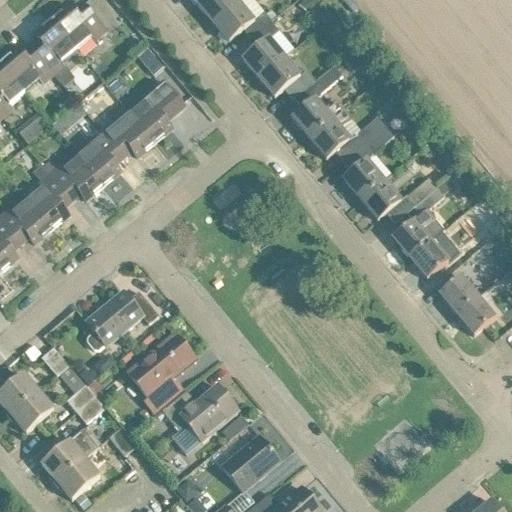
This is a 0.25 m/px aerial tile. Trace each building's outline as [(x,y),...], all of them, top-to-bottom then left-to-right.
[(206,0),(197,8),(212,27),(224,16),(243,0),(206,0)] [(265,18),(263,15),(250,0),(243,0),(224,16),(212,27),(228,46),(243,33),(251,42),(271,25),(271,24),(276,19),(271,13),(265,18)] [(105,35),(83,9),(74,16),(69,9),(51,24),(75,53),(92,39),(95,42),(105,35)] [(324,27),(333,20),(325,11),(317,18),(324,27)] [(332,37),(340,30),(333,20),(324,27),(332,37)] [(40,45),(31,52),(52,78),(64,92),(75,83),(63,68),(61,65),(75,53),(51,24),(34,38),(40,45)] [(259,82),(284,61),(269,43),(279,34),(271,25),(251,42),(258,51),(243,63),(259,82)] [(371,46),(359,51),(366,68),(378,63),(371,46)] [(17,52),(0,66),(0,70),(23,97),(40,82),(43,85),(52,78),(31,52),(23,59),(17,52)] [(300,80),(284,61),(259,82),(274,101),(284,93),(293,104),(294,103),(316,85),(307,74),(300,80)] [(0,120),(0,121),(11,112),(8,109),(23,97),(0,70),(0,120)] [(321,98),(343,80),(334,70),(316,85),(294,103),(303,113),(292,122),(292,123),(293,123),(309,142),(345,111),(339,103),(327,113),(318,101),(321,98)] [(257,109),(268,102),(255,81),(244,88),(257,109)] [(111,115),(120,105),(103,88),(93,98),(111,115)] [(144,100),(143,100),(146,104),(129,118),(154,147),(171,132),(166,126),(175,118),(152,91),(142,98),(144,100)] [(40,138),(61,121),(52,111),(32,128),(40,138)] [(349,144),(341,134),(355,122),(345,111),(309,142),(325,162),(326,163),(335,156),(344,166),(386,130),(378,120),(356,139),(355,139),(349,144)] [(154,147),(129,118),(114,131),(111,127),(101,136),(123,162),(132,154),(137,161),(154,147)] [(371,194),(384,184),(367,164),(373,159),(373,158),(394,140),(386,130),(344,166),(352,176),(343,183),(344,184),(361,204),(371,194)] [(102,191),(120,175),(114,169),(123,162),(101,136),(92,144),(94,147),(77,162),(102,191)] [(102,191),(77,162),(62,174),(60,171),(58,172),(52,165),(50,166),(49,165),(43,170),(50,179),(71,205),(80,197),(86,204),(102,191)] [(51,234),(69,219),(63,212),(71,205),(50,179),(40,187),(43,190),(26,204),(51,234)] [(407,216),(437,191),(430,181),(408,199),(401,204),(384,184),(371,194),(361,204),(377,223),(376,223),(377,224),(386,217),(394,227),(407,216)] [(443,198),(454,190),(448,182),(437,191),(407,216),(413,224),(392,242),(409,263),(431,245),(431,244),(444,233),(428,214),(444,201),(443,200),(444,199),(443,198)] [(469,190),(464,195),(475,207),(481,202),(469,190)] [(488,222),(497,215),(487,202),(478,210),(488,222)] [(51,234),(26,204),(11,218),(8,214),(0,221),(0,225),(19,249),(29,241),(34,248),(51,234)] [(507,231),(511,222),(511,219),(501,213),(495,224),(507,231)] [(0,276),(17,262),(11,255),(19,249),(0,225),(0,276)] [(426,283),(441,270),(448,265),(431,245),(409,263),(426,283)] [(511,258),(507,252),(497,260),(509,275),(511,272),(511,258)] [(478,301),(462,282),(439,298),(440,300),(440,299),(457,319),(478,301)] [(129,303),(123,295),(86,326),(95,337),(88,342),(88,346),(95,354),(98,354),(105,349),(107,351),(143,321),(148,328),(158,320),(138,295),(129,303)] [(494,321),(481,305),(478,301),(457,319),(473,338),(473,339),(495,321),(494,320),(494,321)] [(157,416),(167,407),(183,395),(171,380),(193,361),(174,338),(128,376),(149,401),(147,404),(157,416)] [(57,380),(62,375),(69,370),(53,352),(42,362),(57,380)] [(93,367),(110,395),(119,390),(102,362),(93,367)] [(77,416),(95,401),(85,389),(69,370),(62,375),(79,395),(67,404),(77,416)] [(88,389),(98,379),(93,374),(84,373),(79,378),(88,389)] [(9,421),(38,396),(23,378),(0,397),(0,406),(5,413),(3,414),(9,421)] [(171,407),(162,414),(174,429),(179,435),(171,442),(185,459),(202,445),(202,446),(223,428),(238,415),(220,394),(217,390),(196,406),(186,394),(171,407)] [(26,437),(41,424),(53,414),(38,396),(9,421),(15,427),(16,426),(26,437)] [(87,428),(105,412),(95,401),(77,416),(87,428)] [(128,441),(121,432),(109,441),(125,460),(137,450),(129,440),(128,441)] [(55,487),(84,463),(98,451),(83,433),(57,455),(42,468),(51,479),(50,481),(55,487)] [(241,497),(264,478),(279,465),(259,440),(220,473),(241,497)] [(72,504),(87,491),(99,481),(84,463),(55,487),(61,494),(62,492),(72,504)] [(270,497),(251,511),(317,511),(301,492),(280,510),(270,497)]
